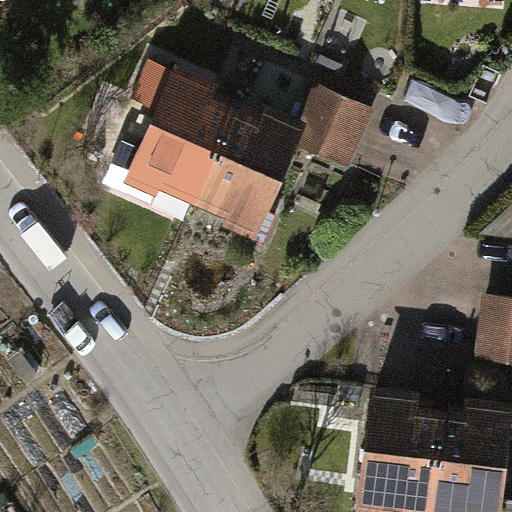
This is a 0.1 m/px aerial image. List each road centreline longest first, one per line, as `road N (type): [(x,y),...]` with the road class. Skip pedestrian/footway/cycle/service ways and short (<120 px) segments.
road 1 (residential): [(170,414),(505,158),(511,141)]
road 2 (residential): [(0,197),(170,414)]
